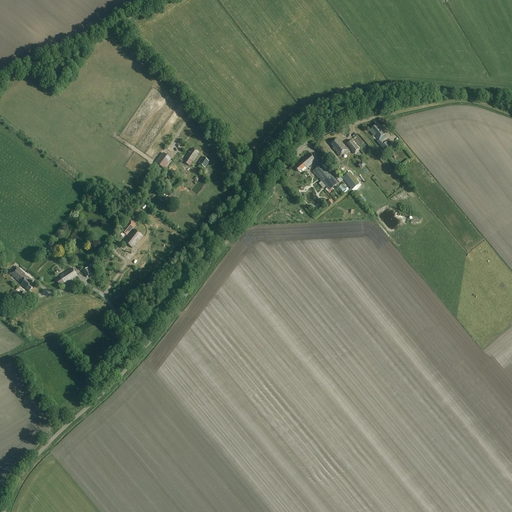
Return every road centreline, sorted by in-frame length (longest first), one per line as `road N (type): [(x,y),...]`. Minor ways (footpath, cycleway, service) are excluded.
road 1 (unclassified): [(257,199),(251,172),(116,23)]
road 2 (unclassified): [(3,511),(39,452),(143,349)]
road 3 (unclassified): [(143,349),(257,199)]
road 4 (unclassified): [(257,199),(310,140),(374,117)]
road 5 (track): [(374,117),(444,100),(511,113)]
road 6 (unclassified): [(0,86),(116,23)]
road 7 (unclassified): [(143,349),(97,290),(54,292)]
